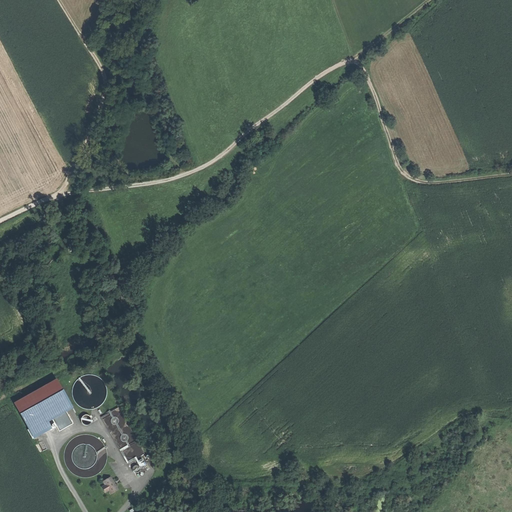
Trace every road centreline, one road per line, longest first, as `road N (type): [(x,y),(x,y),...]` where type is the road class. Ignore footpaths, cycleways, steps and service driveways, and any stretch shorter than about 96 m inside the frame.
road 1 (track): [(60,193),(150,182),(210,163),(320,74),(351,60),(364,65),(400,175),(413,184),(511,173)]
road 2 (track): [(0,221),(60,193),(103,99),(99,60),(62,0)]
